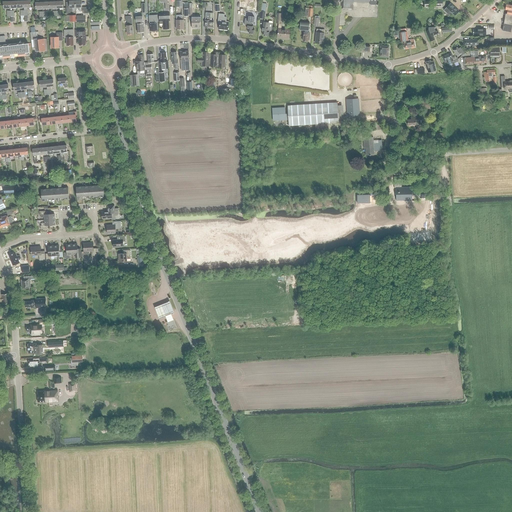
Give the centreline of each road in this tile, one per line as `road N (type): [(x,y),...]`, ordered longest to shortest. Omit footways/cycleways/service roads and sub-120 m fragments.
road 1 (primary): [(258,511),(137,196),(109,70)]
road 2 (tertiary): [(117,56),(149,41),(209,37),(390,63)]
road 3 (unclassified): [(511,149),(441,152),(405,135),(391,116),(390,63)]
road 4 (tertiary): [(26,511),(15,355)]
road 5 (residential): [(71,60),(81,131),(0,143)]
